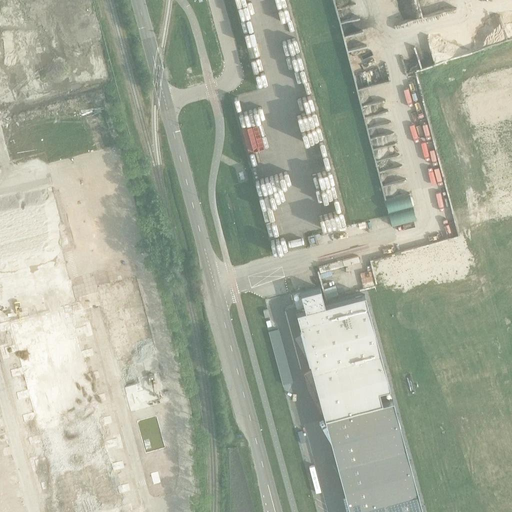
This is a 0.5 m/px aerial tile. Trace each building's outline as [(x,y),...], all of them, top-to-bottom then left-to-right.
[(392,225),(416,219),(409,192),(385,198),(392,225)] [(359,255),(319,265),(321,273),(361,263),(359,255)] [(119,274),(135,274),(135,264),(125,264),(125,268),(119,268),(119,274)] [(305,311),(296,313),(302,336),(312,372),(321,407),(324,418),(382,403),(378,391),(390,388),(364,295),(325,305),(320,288),(300,294),(305,311)] [(382,403),(324,418),(334,454),(343,488),(349,511),(422,511),(393,400),(382,403)]
